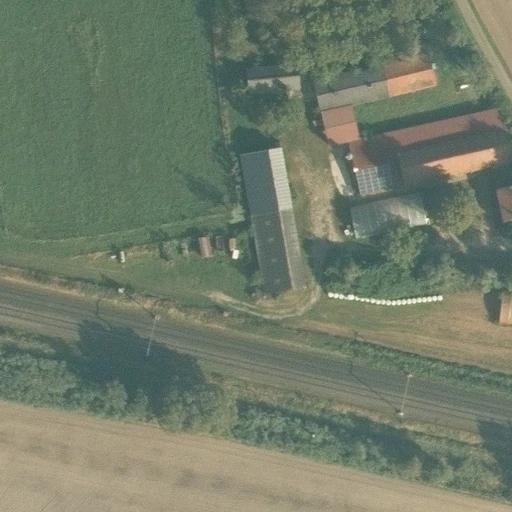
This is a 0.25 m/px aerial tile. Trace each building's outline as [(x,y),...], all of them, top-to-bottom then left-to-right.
[(321,113),(390,97),(437,86),(429,53),(382,64),(313,81),(321,113)] [(248,95),(300,89),(299,64),(247,69),(248,95)] [(511,182),(507,163),(511,162),(511,154),(501,109),(347,145),(359,197),(491,168),(503,223),(511,220),(511,182)] [(263,296),(306,288),(292,209),(281,148),(239,156),(250,217),(263,296)] [(357,241),(427,227),(420,194),(350,207),(357,241)] [(496,324),(511,324),(511,295),(497,295),(496,324)]
